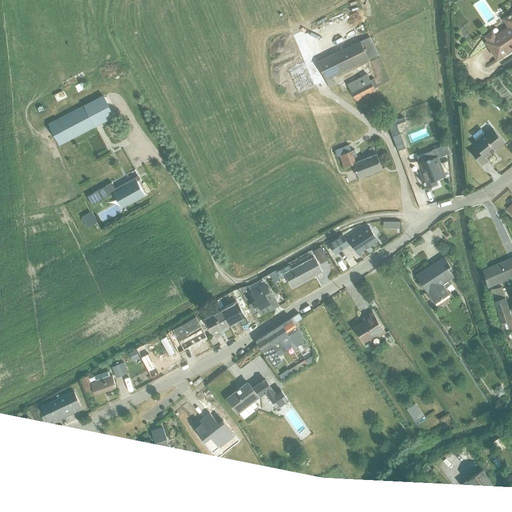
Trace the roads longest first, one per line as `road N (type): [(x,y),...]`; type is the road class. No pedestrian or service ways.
road 1 (residential): [(511,172),(218,355),(90,420)]
road 2 (track): [(430,219),(366,218),(233,284)]
road 3 (unclassified): [(233,284),(185,192),(144,140)]
